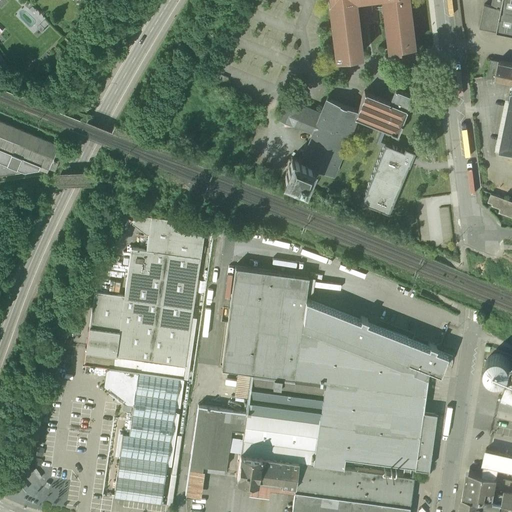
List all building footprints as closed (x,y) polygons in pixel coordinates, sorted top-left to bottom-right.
[(328,0),(335,52),(336,57),(340,57),(361,54),(354,0),(382,0),(389,51),(400,50),(399,46),(402,46),(402,47),(413,45),(407,0),(328,0)] [(491,0),(491,5),(500,8),(502,0),(491,0)] [(511,0),(502,0),(500,8),(496,30),(497,30),(511,32),(511,0)] [(496,30),(500,8),(491,5),(484,3),(484,4),(479,27),(497,30),(496,30)] [(511,62),(499,60),(499,61),(491,60),(488,76),(495,77),(495,78),(511,82),(511,81),(511,62)] [(209,81),(224,88),(228,78),(213,71),(209,81)] [(327,98),(321,113),(313,131),(301,161),(301,162),(313,166),(332,174),(355,116),(381,127),(385,128),(396,133),(411,96),(395,89),(390,102),(364,92),(357,110),(327,98)] [(500,147),(511,150),(511,145),(511,90),(500,147)] [(291,122),(313,131),(321,113),(299,104),(301,98),(288,93),(278,118),(290,123),(291,122)] [(431,100),(433,116),(442,114),(440,99),(431,100)] [(0,146),(41,163),(49,166),(52,159),(58,143),(0,119),(0,146)] [(383,145),(384,141),(380,140),(385,128),(381,127),(375,142),(383,145)] [(403,149),(384,141),(383,145),(360,200),(388,212),(408,164),(408,165),(414,150),(404,145),(403,149)] [(0,173),(39,167),(41,163),(0,146),(0,173)] [(53,159),(52,159),(49,166),(56,169),(59,162),(57,161),(58,158),(54,157),(53,159)] [(304,187),(313,166),(301,162),(301,161),(292,157),(283,178),(304,187)] [(500,211),(511,215),(511,200),(491,193),(489,201),(493,202),(493,204),(501,207),(500,211)] [(146,233),(148,234),(151,216),(137,214),(132,222),(146,233)] [(151,216),(148,234),(146,249),(200,257),(205,223),(151,216)] [(84,364),(106,367),(109,367),(106,383),(127,400),(133,401),(137,371),(179,378),(183,378),(185,366),(200,257),(146,249),(132,247),(125,295),(120,331),(89,326),(84,364)] [(251,372),(294,377),(302,318),(305,297),(308,275),(236,265),(222,367),(237,369),(239,369),(251,371),(251,372)] [(94,291),(89,326),(120,331),(125,295),(94,291)] [(305,297),(302,318),(429,368),(441,373),(449,354),(436,349),(438,345),(431,343),(429,346),(367,322),(368,318),(361,315),(360,319),(305,297)] [(411,465),(413,465),(423,410),(429,368),(302,318),(294,377),(323,381),(318,421),(313,462),(343,466),(344,456),(411,465)] [(504,355),(495,353),(487,359),(485,368),(491,376),(500,378),(508,372),(510,363),(504,355)] [(133,404),(133,401),(127,400),(106,383),(109,367),(106,367),(103,385),(127,403),(133,404)] [(161,503),(179,378),(137,371),(133,401),(133,404),(128,434),(122,433),(113,496),(161,503)] [(246,411),(318,421),(323,381),(294,377),(251,372),(248,396),(246,411)] [(511,388),(506,386),(501,396),(511,400),(511,388)] [(192,445),(224,450),(230,409),(198,404),(192,445)] [(242,411),(230,409),(224,450),(227,450),(231,429),(243,430),(246,411),(242,411)] [(436,412),(423,410),(413,465),(413,467),(428,469),(436,412)] [(298,460),(313,462),(318,421),(246,411),(243,430),(239,452),(298,460)] [(225,467),(227,450),(224,450),(192,445),(190,461),(190,462),(199,464),(204,464),(224,467),(225,467)] [(511,454),(486,449),(483,462),(484,462),(482,473),(497,477),(499,466),(511,468),(511,454)] [(250,478),(294,484),(298,460),(239,452),(236,475),(236,477),(241,478),(242,476),(250,478)] [(409,475),(411,465),(344,456),(343,466),(409,475)] [(313,462),(298,460),(294,484),(294,489),(409,505),(413,476),(409,475),(343,466),(313,462)] [(199,464),(190,462),(185,495),(199,497),(203,470),(198,470),(199,464)] [(203,470),(223,473),(224,467),(204,464),(199,464),(198,470),(203,470)] [(26,497),(43,498),(44,479),(34,479),(35,467),(27,466),(26,497)] [(469,470),(468,480),(495,484),(497,477),(482,473),(469,470)] [(294,484),(250,478),(248,493),(268,496),(269,488),(294,492),(294,489),(294,484)] [(494,493),(495,484),(468,480),(467,488),(465,497),(480,500),(493,502),(494,493)] [(270,489),(267,511),(279,511),(281,499),(277,499),(278,490),(270,489)] [(407,511),(409,505),(294,489),(294,492),(291,508),(287,508),(286,511),(407,511)] [(511,505),(511,494),(497,491),(497,493),(494,493),(493,502),(501,503),(508,504),(511,505)] [(460,509),(476,511),(478,511),(480,506),(480,500),(465,497),(462,497),(460,509)] [(501,503),(493,502),(480,500),(480,506),(500,509),(500,508),(501,503)]
